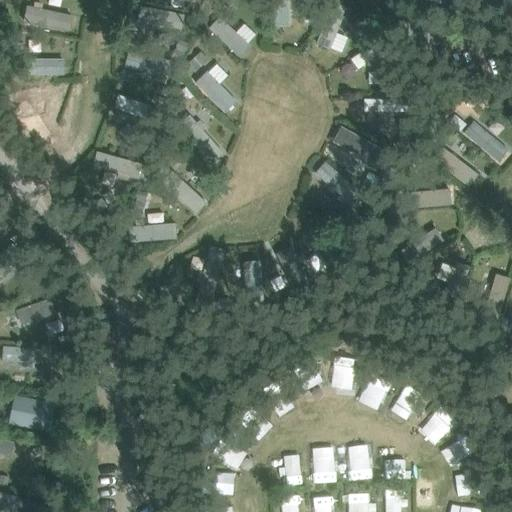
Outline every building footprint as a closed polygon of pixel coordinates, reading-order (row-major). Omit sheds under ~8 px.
[(45,0),(44,26),(73,28),(74,12),(62,11),(62,0),(45,0)] [(329,7),(320,45),(344,51),(354,13),(329,7)] [(76,59),(45,61),(45,75),(76,74),(76,59)] [(225,112),(238,100),(220,82),(228,74),(216,61),(195,82),(225,112)] [(159,85),(156,92),(167,96),(169,89),(159,85)] [(29,100),(46,147),(63,141),(46,94),(29,100)] [(155,95),(152,102),(162,106),(165,99),(155,95)] [(169,104),(166,121),(176,123),(179,106),(169,104)] [(500,161),(511,148),(490,128),(478,141),(500,161)] [(323,159),(312,171),(337,195),(349,182),(323,159)] [(407,207),(450,201),(448,188),(405,195),(407,207)] [(110,193),(104,199),(112,206),(117,200),(110,193)] [(101,198),(96,204),(104,211),(109,205),(101,198)] [(174,238),(174,221),(165,222),(164,212),(148,213),(148,223),(135,224),(136,239),(174,238)] [(445,242),(436,220),(408,233),(418,254),(445,242)] [(195,255),(190,265),(204,270),(199,282),(209,286),(224,252),(211,247),(205,259),(195,255)] [(266,259),(244,260),(245,294),(266,293),(266,259)] [(50,297),(15,309),(22,332),(58,320),(50,297)] [(257,317),(236,319),(237,329),(257,327),(257,317)] [(42,362),(42,346),(1,345),(1,362),(42,362)] [(298,363),(312,396),(328,390),(314,357),(298,363)] [(285,416),(300,407),(287,385),(271,394),(285,416)] [(52,417),(53,398),(10,395),(8,424),(32,425),(33,416),(52,417)] [(240,426),(260,436),(270,418),(250,407),(240,426)] [(0,453),(12,456),(14,441),(0,439),(0,453)] [(367,445),(348,448),(352,479),(371,477),(367,445)] [(312,479),(335,479),(335,457),(311,458),(312,479)] [(0,489),(7,491),(9,476),(0,474),(0,489)] [(0,491),(0,510),(4,511),(8,511),(13,496),(0,491)] [(366,511),(367,494),(348,494),(348,511),(366,511)] [(383,511),(400,511),(399,495),(383,496),(383,511)]
